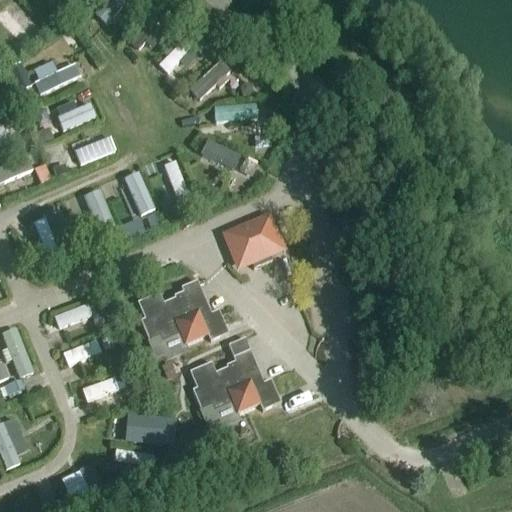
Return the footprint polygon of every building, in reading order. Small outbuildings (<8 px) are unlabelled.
[(55,0),(66,9),(73,0),(55,0)] [(76,0),(75,0),(66,11),(74,18),(84,6),(76,0)] [(105,23),(125,3),(122,0),(108,0),(95,14),(105,23)] [(169,0),(159,12),(167,19),(177,7),(169,0)] [(19,27),(5,39),(17,55),(43,33),(15,1),(5,9),(19,27)] [(147,47),(165,22),(153,13),(135,39),(147,47)] [(187,39),(158,67),(168,77),(197,50),(187,39)] [(7,67),(15,61),(9,52),(1,59),(7,67)] [(232,54),(223,64),(229,70),(238,60),(232,54)] [(75,66),(51,77),(48,70),(35,75),(45,96),(81,79),(75,66)] [(197,105),(225,77),(216,67),(187,95),(197,105)] [(20,68),(7,73),(18,97),(30,91),(20,68)] [(63,133),(97,120),(91,105),(57,119),(63,133)] [(214,125),(257,123),(256,108),(213,109),(214,125)] [(264,109),(265,123),(276,122),(275,109),(264,109)] [(4,127),(0,129),(0,144),(10,140),(4,127)] [(49,132),(37,137),(41,147),(53,142),(49,132)] [(66,157),(71,170),(109,155),(105,142),(66,157)] [(199,156),(233,173),(240,159),(206,142),(199,156)] [(27,158),(0,169),(0,186),(34,173),(27,158)] [(245,162),(240,175),(251,181),(257,168),(245,162)] [(174,199),(187,196),(179,163),(166,166),(174,199)] [(65,167),(52,172),(56,182),(69,176),(65,167)] [(48,182),(42,170),(32,174),(37,187),(48,182)] [(125,180),(139,219),(156,213),(142,174),(125,180)] [(102,194),(89,199),(101,228),(114,222),(102,194)] [(44,255),(69,248),(59,213),(33,220),(44,255)] [(157,216),(146,221),(151,233),(162,228),(157,216)] [(272,265),(268,255),(277,251),(266,225),(229,241),(240,267),(249,263),(253,273),(272,265)] [(112,236),(104,239),(109,251),(117,248),(112,236)] [(52,270),(49,261),(37,267),(41,275),(52,270)] [(189,307),(184,296),(173,301),(174,303),(164,307),(160,297),(137,307),(144,323),(139,325),(148,345),(159,340),(162,345),(179,338),(184,351),(208,341),(210,346),(228,338),(218,313),(206,318),(200,303),(189,307)] [(103,305),(91,309),(95,320),(107,315),(103,305)] [(18,381),(34,375),(18,330),(2,335),(18,381)] [(68,369),(103,355),(97,340),(62,354),(68,369)] [(111,340),(101,344),(105,355),(115,351),(111,340)] [(241,377),(236,366),(225,370),(226,372),(216,376),(212,366),(189,375),(195,391),(192,392),(200,413),(212,408),(214,413),(231,407),(236,420),(260,410),(262,415),(280,408),(271,383),(259,388),(253,373),(241,377)] [(170,367),(162,370),(166,379),(174,376),(170,367)] [(127,378),(119,381),(123,391),(131,388),(127,378)] [(87,403),(119,391),(114,379),(82,391),(87,403)] [(5,388),(9,398),(25,393),(21,382),(5,388)] [(129,445),(158,446),(158,420),(130,419),(129,445)] [(22,467),(18,457),(28,453),(15,420),(0,425),(0,458),(6,473),(22,467)] [(161,470),(162,457),(116,454),(115,467),(161,470)] [(196,464),(190,468),(195,476),(201,473),(196,464)] [(75,475),(88,500),(105,492),(91,466),(75,475)]
